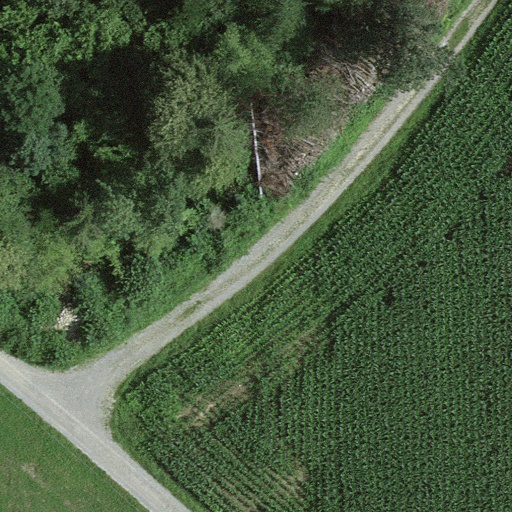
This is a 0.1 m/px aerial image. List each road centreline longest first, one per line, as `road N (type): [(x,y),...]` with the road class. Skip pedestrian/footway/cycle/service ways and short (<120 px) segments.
road 1 (track): [(482,0),(317,204),(71,422)]
road 2 (track): [(71,422),(173,511)]
